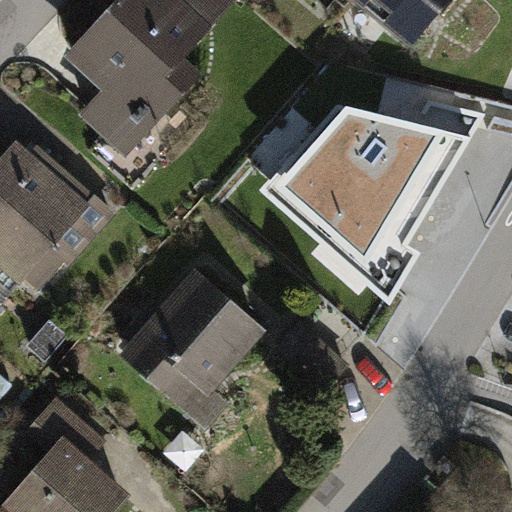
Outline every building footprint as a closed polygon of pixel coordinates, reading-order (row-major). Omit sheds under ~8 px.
[(166,0),(159,0),(154,6),(146,0),(122,0),(74,53),(151,124),(195,78),(176,61),(202,32),(166,0)] [(377,0),(386,7),(380,14),(412,38),(441,0),(377,0)] [(470,137),(337,105),(261,192),(389,304),(420,253),(407,246),(470,137)] [(38,169),(15,148),(0,164),(0,307),(26,278),(37,288),(63,258),(67,261),(110,212),(47,157),(38,169)] [(258,328),(198,276),(128,357),(168,392),(186,372),(206,389),(258,328)] [(345,365),(300,326),(281,348),(326,387),(345,365)] [(56,404),(33,430),(56,449),(1,511),(110,511),(122,498),(82,463),(100,443),(56,404)]
